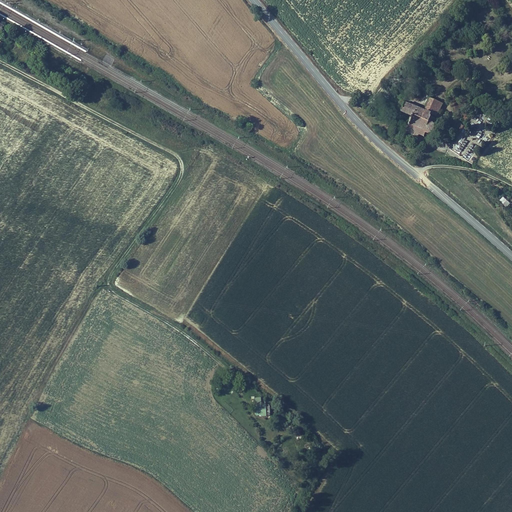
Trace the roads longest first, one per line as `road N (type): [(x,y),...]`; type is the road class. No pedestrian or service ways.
road 1 (track): [(0,61),(178,157),(176,184),(115,285),(241,371),(325,455)]
road 2 (primary): [(255,0),(373,138),(511,256)]
road 3 (track): [(341,104),(373,100),(404,131),(446,147)]
